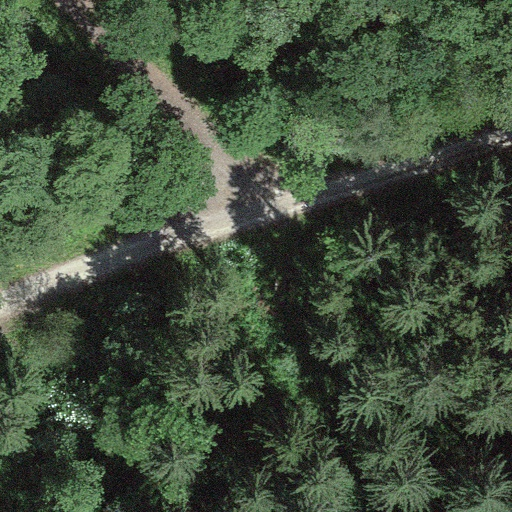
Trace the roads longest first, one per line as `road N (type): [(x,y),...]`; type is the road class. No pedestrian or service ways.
road 1 (track): [(511,144),(188,242),(0,312)]
road 2 (track): [(249,223),(199,135),(73,0)]
